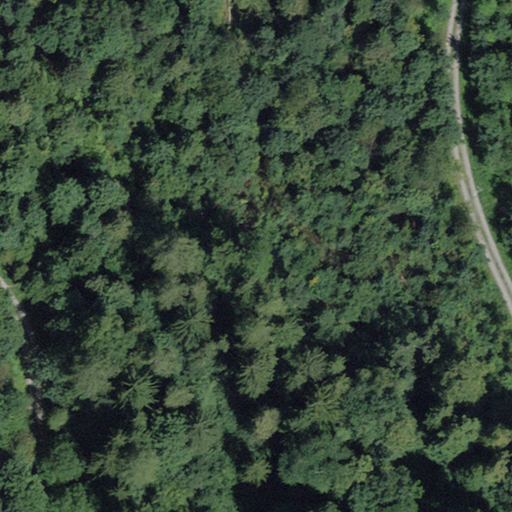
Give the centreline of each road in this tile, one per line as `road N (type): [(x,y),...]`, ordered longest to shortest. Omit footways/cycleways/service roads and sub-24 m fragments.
road 1 (track): [(461,0),(460,113),(486,225),(511,284)]
road 2 (track): [(56,511),(38,438),(35,361),(0,280)]
